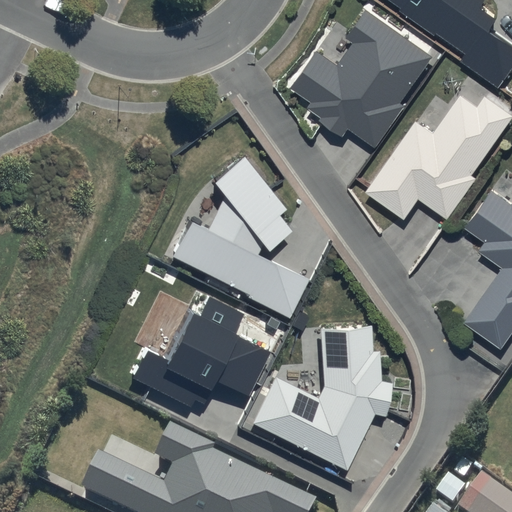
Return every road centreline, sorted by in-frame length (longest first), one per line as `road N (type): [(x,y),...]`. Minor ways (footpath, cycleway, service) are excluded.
road 1 (residential): [(217,41),(420,325),(436,363),(437,429),(384,511)]
road 2 (residential): [(32,13),(131,56),(217,41)]
